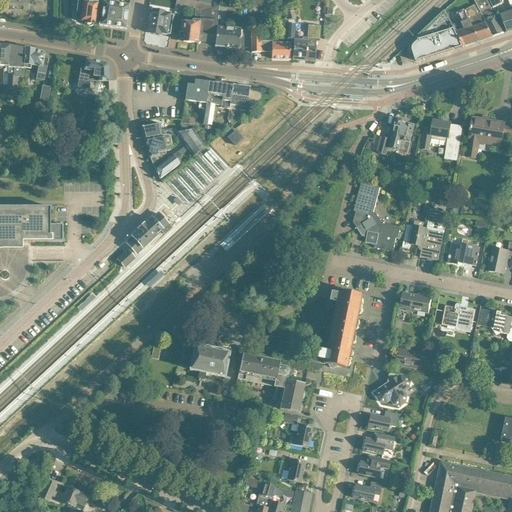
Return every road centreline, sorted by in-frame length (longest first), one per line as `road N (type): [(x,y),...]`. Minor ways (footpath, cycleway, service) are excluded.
road 1 (residential): [(330,260),(349,165),(226,302),(231,321),(251,326),(322,295)]
road 2 (residential): [(323,511),(318,501),(336,404),(356,408),(333,504)]
road 3 (tertiary): [(323,83),(128,55)]
road 4 (tertiary): [(323,83),(399,85),(511,50)]
road 5 (residential): [(60,446),(113,396),(231,418)]
road 6 (residential): [(0,345),(119,231)]
road 7 (unclassified): [(208,511),(60,446)]
road 8 (tertiary): [(0,34),(128,55)]
road 9 (residential): [(119,231),(150,199),(125,128)]
